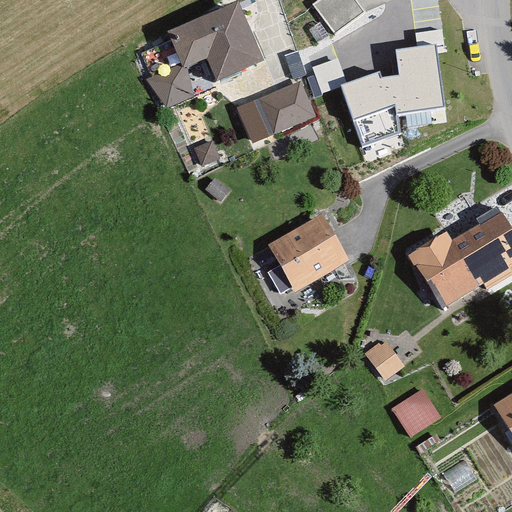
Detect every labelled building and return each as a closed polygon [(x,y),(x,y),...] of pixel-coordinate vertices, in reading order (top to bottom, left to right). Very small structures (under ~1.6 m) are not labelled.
[(368,12),(359,0),(317,0),(313,3),(334,35),(368,12)] [(239,1),(174,30),(190,68),(210,59),(219,78),(264,58),(239,1)] [(437,48),(395,53),(399,88),(393,89),(396,118),(445,112),(437,48)] [(339,56),(313,64),(320,90),(347,83),(339,56)] [(196,95),(186,62),(150,74),(161,106),(196,95)] [(301,84),(264,98),(275,129),(312,115),(301,84)] [(511,226),(501,205),(452,231),(482,285),(511,268),(511,226)] [(350,257),(326,215),(268,248),(293,290),(350,257)] [(482,285),(452,231),(412,253),(441,307),(482,285)] [(386,378),(405,363),(384,337),(366,352),(386,378)] [(392,406),(412,436),(445,415),(425,385),(392,406)] [(511,396),(498,405),(511,428),(511,396)]
